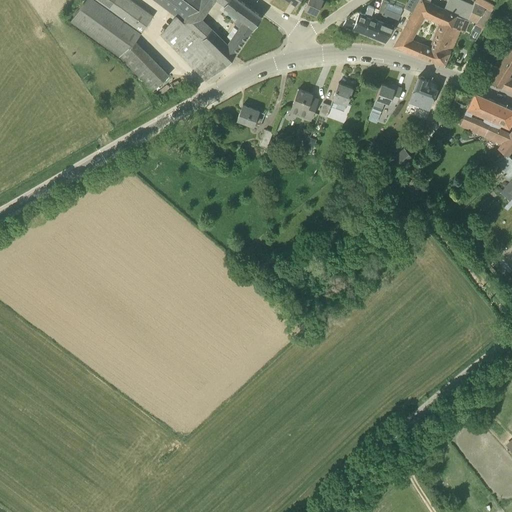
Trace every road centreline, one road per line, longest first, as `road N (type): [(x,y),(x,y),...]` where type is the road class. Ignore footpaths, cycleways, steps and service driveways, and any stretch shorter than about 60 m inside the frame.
road 1 (tertiary): [(303,57),(248,75),(0,215)]
road 2 (residential): [(319,511),(511,339)]
road 3 (tertiary): [(511,99),(392,58),(303,57)]
